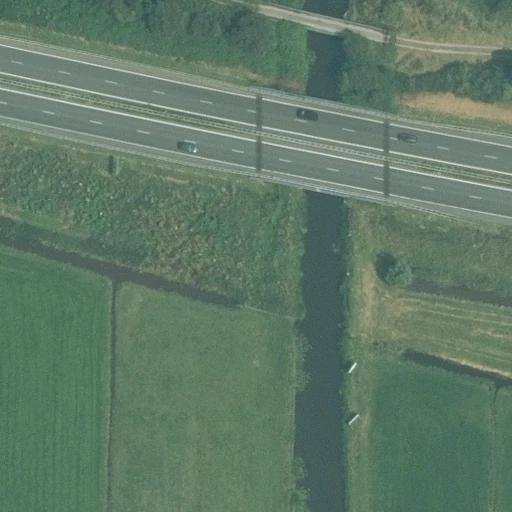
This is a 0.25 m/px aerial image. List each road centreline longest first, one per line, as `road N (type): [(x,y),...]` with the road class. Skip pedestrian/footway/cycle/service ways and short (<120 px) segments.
road 1 (trunk): [(0,103),(511,205)]
road 2 (trunk): [(511,162),(0,61)]
road 3 (track): [(250,10),(395,42)]
